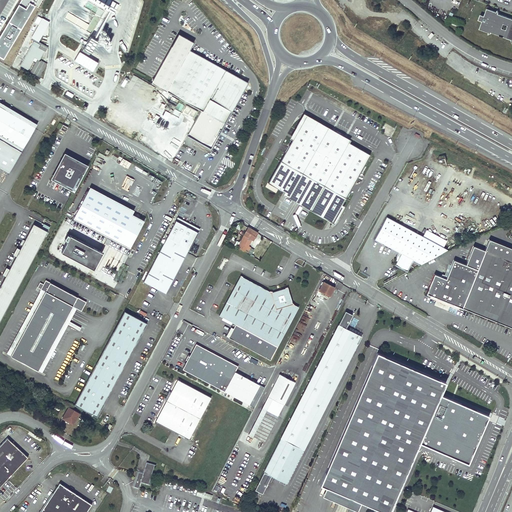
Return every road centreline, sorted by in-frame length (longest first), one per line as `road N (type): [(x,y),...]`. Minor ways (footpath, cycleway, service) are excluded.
road 1 (unclassified): [(2,511),(53,459),(109,442),(235,209)]
road 2 (unclassified): [(227,205),(0,72)]
road 3 (primary): [(316,58),(348,67),(511,158)]
road 4 (primary): [(511,145),(353,56),(330,34)]
road 5 (unclassified): [(511,376),(336,272)]
road 6 (unknown): [(366,289),(375,270),(371,241),(393,206),(474,220)]
road 7 (unclassified): [(408,143),(336,272)]
road 8 (unclassified): [(511,67),(457,42),(405,0)]
road 9 (unclassified): [(274,89),(227,205)]
